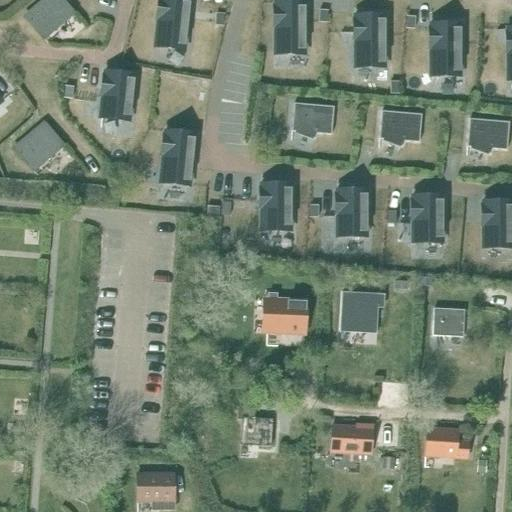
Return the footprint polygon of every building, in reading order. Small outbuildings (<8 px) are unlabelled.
[(59,0),(42,0),(22,18),(40,40),(70,15),(71,15),(59,0)] [(159,0),(154,48),(184,51),(189,0),(159,0)] [(304,3),(274,4),(274,55),(305,55),(304,3)] [(319,11),(318,23),(326,24),(327,12),(319,11)] [(216,14),(214,26),(222,27),(223,15),(216,14)] [(385,17),(354,16),(354,68),(385,68),(385,17)] [(407,17),(406,29),(414,30),(415,18),(407,17)] [(460,25),(429,25),(429,77),(460,77),(460,25)] [(103,73),(99,119),(129,122),(134,76),(103,73)] [(64,87),(63,98),(71,99),(72,88),(64,87)] [(294,106),(292,134),(295,134),(315,141),(317,136),(331,137),(334,112),(314,111),(314,108),(294,106)] [(382,113),(379,141),(382,141),(403,149),(405,143),(419,144),(421,119),(401,118),(401,115),(382,113)] [(469,121),(467,149),(470,149),(491,156),(492,151),(507,152),(509,127),(489,125),(489,122),(469,121)] [(44,122),(11,150),(33,175),(65,147),(44,122)] [(164,132),(159,184),(189,187),(195,136),(164,132)] [(290,186),(260,186),(260,232),(290,232),(290,186)] [(366,191),(335,191),(336,237),(366,237),(366,191)] [(442,197),(411,198),(412,244),(442,244),(442,197)] [(511,202),(482,203),(482,249),(511,248),(511,202)] [(310,206),(309,218),(317,218),(318,206),(310,206)] [(207,207),(206,215),(218,216),(218,208),(207,207)] [(388,212),(387,224),(395,224),(396,212),(388,212)] [(398,285),(398,293),(410,293),(410,285),(398,285)] [(267,301),(266,331),(277,332),(277,334),(280,335),(280,332),(291,332),(291,335),(305,336),(305,319),(307,320),(307,314),(305,314),(306,289),(279,289),(279,291),(279,301),(268,301),(267,301)] [(341,305),(340,332),(370,333),(371,308),(382,308),(383,296),(359,295),(359,306),(341,305)] [(446,310),(444,340),(470,341),(470,348),(488,349),(490,313),(446,310)] [(243,415),(240,443),(270,446),(273,418),(243,415)] [(360,429),(330,427),(329,454),(370,456),(372,427),(360,426),(360,429)] [(426,430),(424,458),(467,461),(468,444),(456,443),(457,432),(426,430)] [(14,452),(13,462),(23,463),(24,453),(14,452)] [(477,461),(477,472),(485,473),(486,461),(477,461)] [(135,475),(135,502),(160,502),(160,510),(175,509),(174,474),(135,475)]
